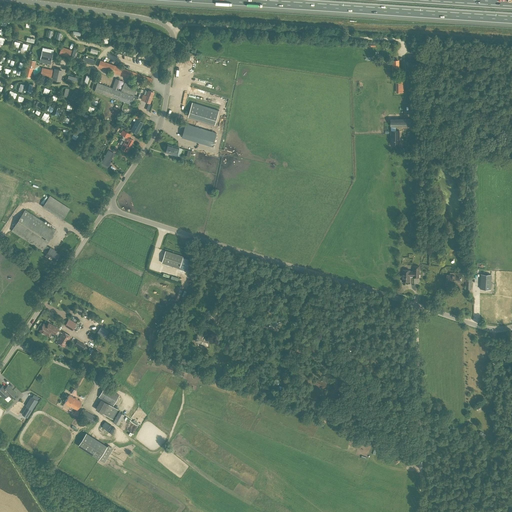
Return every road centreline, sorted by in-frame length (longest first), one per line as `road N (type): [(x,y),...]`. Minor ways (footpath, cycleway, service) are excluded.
road 1 (unclassified): [(511,327),(461,321),(106,207)]
road 2 (unclassified): [(106,207),(158,128),(174,30),(157,20),(10,0)]
road 3 (motorway): [(237,0),(511,18)]
road 4 (unclassified): [(0,369),(106,207)]
road 5 (track): [(353,38),(188,24),(174,30)]
